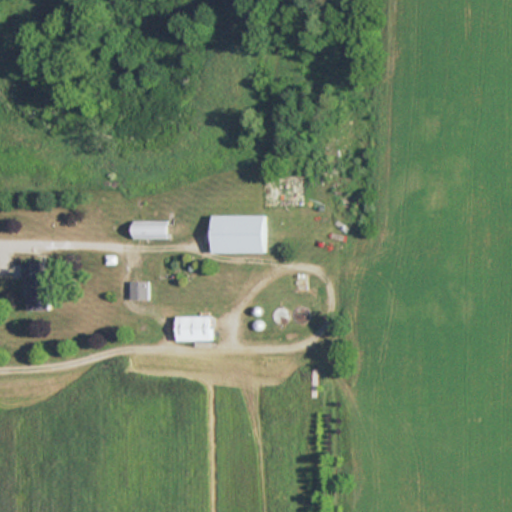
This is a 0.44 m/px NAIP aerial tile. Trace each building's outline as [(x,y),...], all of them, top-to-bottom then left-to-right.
[(266,217),(213,217),(213,254),(266,254),(266,217)] [(168,240),(168,222),(133,222),(133,240),(168,240)] [(26,312),(51,311),(50,273),(41,273),(41,263),(25,263),(26,312)] [(146,283),(130,283),(130,300),(146,300),(146,283)] [(304,309),(291,311),(293,325),(306,324),(304,309)] [(285,326),(286,311),(273,310),(272,326),(285,326)] [(175,317),(175,342),(211,342),(211,317),(175,317)]
